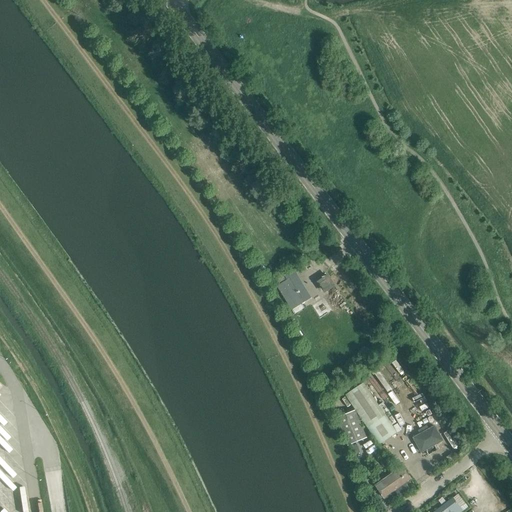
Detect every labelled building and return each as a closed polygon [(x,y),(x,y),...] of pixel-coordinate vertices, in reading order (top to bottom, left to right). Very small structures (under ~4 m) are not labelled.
[(304,302),(289,278),(277,286),(292,310),(304,302)] [(338,417),(349,445),(367,438),(355,410),(338,417)] [(443,440),(435,426),(414,438),(422,452),(443,440)] [(412,478),(403,466),(376,486),(384,498),(392,493),(397,501),(402,498),(403,500),(409,495),(408,493),(413,490),(407,482),(412,478)] [(461,511),(463,511),(460,507),(453,498),(434,511),(461,511)]
